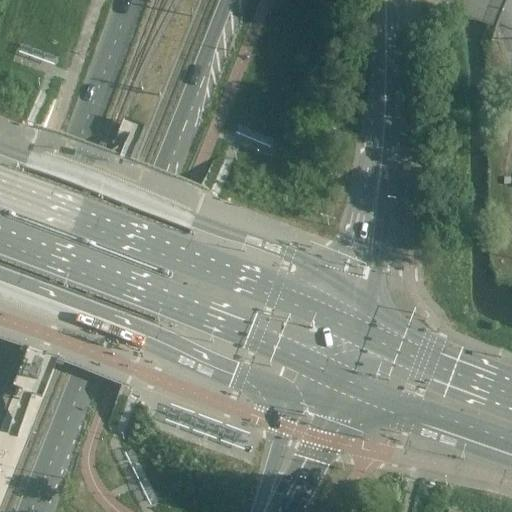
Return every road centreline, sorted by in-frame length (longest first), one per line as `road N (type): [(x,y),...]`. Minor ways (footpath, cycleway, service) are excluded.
road 1 (secondary): [(30,511),(230,0)]
road 2 (secondary): [(129,0),(0,344)]
road 3 (primary): [(0,242),(316,365)]
road 4 (primary): [(0,281),(262,387),(280,404),(287,428)]
road 5 (primary): [(294,286),(0,174)]
road 6 (unclassified): [(367,250),(382,128),(385,0)]
road 7 (primary): [(338,374),(511,441)]
road 8 (primary): [(511,393),(421,360),(361,327)]
road 9 (primary): [(268,506),(292,475),(338,374)]
